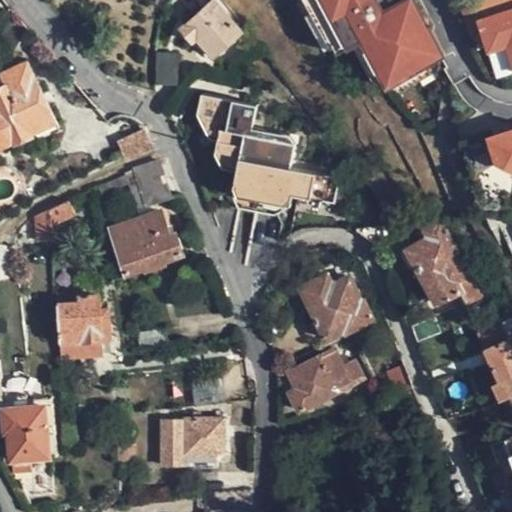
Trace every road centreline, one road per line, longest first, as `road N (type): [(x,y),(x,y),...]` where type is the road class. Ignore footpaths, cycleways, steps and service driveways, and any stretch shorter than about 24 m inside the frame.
road 1 (residential): [(474,511),(412,348),(359,247),(319,235),(231,281)]
road 2 (residential): [(31,0),(104,90),(143,102),(158,118),(231,281)]
road 3 (residential): [(231,281),(269,392),(264,511)]
